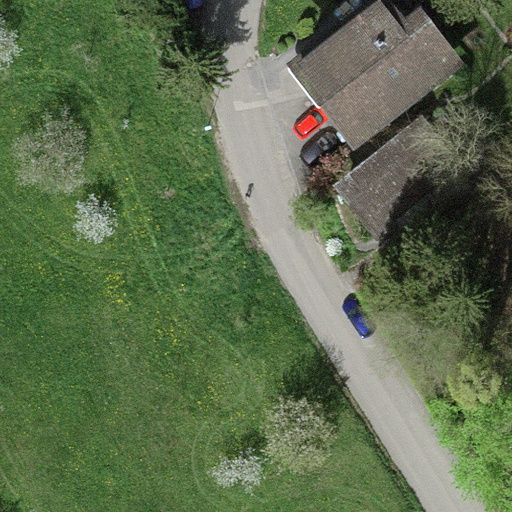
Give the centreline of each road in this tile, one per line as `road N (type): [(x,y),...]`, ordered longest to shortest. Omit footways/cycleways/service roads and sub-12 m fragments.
road 1 (unclassified): [(436,511),(264,209)]
road 2 (residential): [(264,209),(241,93),(244,0)]
